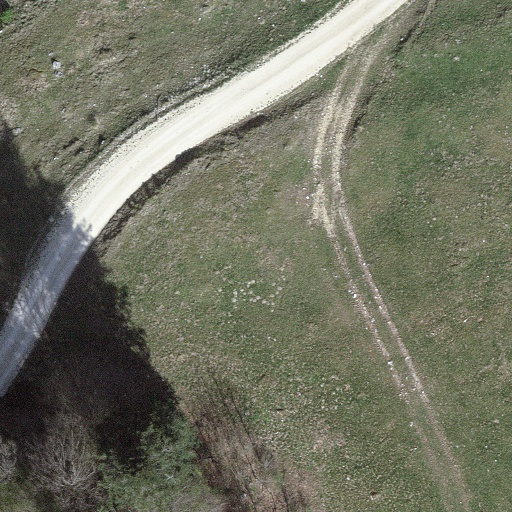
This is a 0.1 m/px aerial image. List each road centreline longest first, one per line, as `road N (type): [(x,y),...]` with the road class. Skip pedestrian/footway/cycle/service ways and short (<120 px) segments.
road 1 (track): [(383,0),(333,135),(330,209),(458,511)]
road 2 (unclassified): [(378,0),(243,99),(162,140),(95,196),(58,245),(0,359)]
